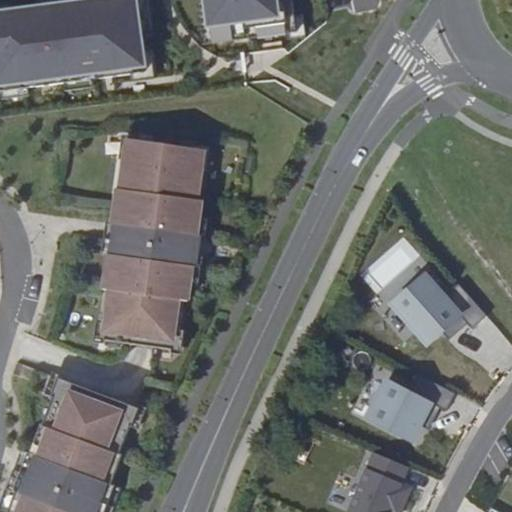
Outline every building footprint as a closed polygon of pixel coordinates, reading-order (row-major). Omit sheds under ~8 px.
[(0,95),(143,77),(138,39),(148,38),(143,0),(112,0),(113,4),(0,16),(0,95)] [(235,47),(295,42),(289,0),(202,0),(208,40),(234,37),(235,47)] [(192,145),(125,138),(122,159),(128,161),(124,189),(118,188),(116,204),(109,203),(108,222),(115,223),(113,240),(106,240),(102,273),(109,273),(108,289),(114,290),(110,320),(104,320),(102,340),(169,347),(172,328),(166,327),(169,296),(175,298),(177,281),(184,283),(188,249),(180,248),(182,231),(190,232),(192,212),(184,211),(186,196),(180,195),(184,166),(189,167),(192,145)] [(467,318),(451,299),(432,277),(399,304),(423,331),(435,345),(467,318)] [(466,286),(451,299),(467,318),(476,328),(491,315),(466,286)] [(441,383),(402,363),(393,381),(415,393),(431,401),(441,383)] [(396,430),(415,393),(393,381),(372,370),(353,407),(396,430)] [(97,511),(137,409),(54,379),(4,511),(97,511)] [(410,466),(376,451),(351,509),(356,511),(390,511),(391,510),(394,511),(396,511),(398,507),(404,509),(413,487),(403,483),(410,466)]
